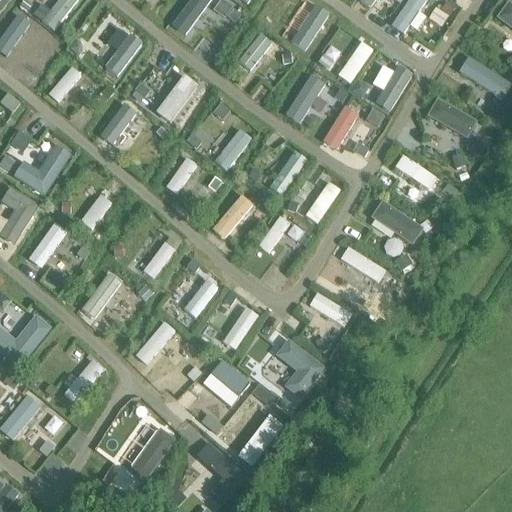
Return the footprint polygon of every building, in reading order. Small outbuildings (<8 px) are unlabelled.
[(58,0),(44,23),(59,32),(78,0),(58,0)] [(190,0),(174,28),(190,37),(212,0),(190,0)] [(227,18),(234,7),(222,0),(221,0),(215,11),(227,18)] [(359,0),(371,8),(376,0),(359,0)] [(403,34),(428,2),(425,0),(410,0),(391,25),(403,34)] [(498,19),(511,29),(511,3),(510,2),(498,19)] [(446,5),(441,12),(450,19),(455,11),(446,5)] [(27,6),(22,13),(29,18),(34,10),(27,6)] [(310,43),(329,15),(317,7),(299,35),(310,43)] [(234,14),(228,23),(236,28),(242,20),(234,14)] [(17,23),(0,45),(0,58),(5,62),(29,32),(17,23)] [(132,34),(105,67),(119,78),(145,45),(132,34)] [(262,35),(239,62),(251,73),(274,45),(262,35)] [(361,42),(341,78),(354,85),(373,49),(361,42)] [(77,44),(69,53),(78,60),(82,55),(81,47),(77,44)] [(511,84),(470,57),(460,72),(505,101),(511,90),(511,84)] [(290,58),(282,59),(283,67),(291,66),(290,58)] [(323,58),(319,65),(329,72),(333,66),(323,58)] [(50,96),(60,104),(83,76),(73,67),(50,96)] [(171,124),(200,87),(186,76),(156,112),(171,124)] [(312,76),(286,116),(301,126),(328,86),(312,76)] [(140,87),(135,93),(145,101),(150,95),(140,87)] [(339,92),(334,100),(342,106),(347,98),(339,92)] [(102,94),(97,100),(104,107),(109,101),(102,94)] [(434,105),(428,119),(469,136),(475,121),(434,105)] [(338,152),(361,116),(346,107),(323,142),(338,152)] [(130,143),(150,123),(139,113),(119,133),(130,143)] [(374,113),(367,123),(378,130),(385,120),(374,113)] [(492,113),(489,121),(493,122),(502,125),(505,116),(498,115),(492,113)] [(229,172),(253,140),(240,130),(216,162),(229,172)] [(20,132),(7,152),(26,164),(39,144),(20,132)] [(191,138),(186,145),(196,153),(201,146),(191,138)] [(23,163),(14,180),(49,198),(72,154),(55,145),(41,172),(23,163)] [(358,147),(353,155),(364,162),(369,154),(358,147)] [(270,189),(282,197),(307,160),(295,152),(270,189)] [(431,191),(439,178),(404,156),(396,168),(431,191)] [(187,158),(167,188),(179,196),(199,165),(187,158)] [(463,158),(453,161),(457,173),(459,173),(467,170),(465,163),(463,158)] [(3,161),(0,166),(0,170),(8,176),(13,168),(3,161)] [(253,171),(248,179),(257,185),(262,178),(253,171)] [(215,180),(208,189),(215,194),(222,185),(215,180)] [(329,182),(306,217),(319,225),(342,191),(329,182)] [(12,188),(2,203),(15,212),(0,234),(0,235),(15,246),(42,208),(12,188)] [(449,188),(442,198),(451,205),(458,194),(449,188)] [(214,230),(225,240),(254,205),(243,195),(214,230)] [(93,231),(114,205),(102,196),(81,222),(93,231)] [(416,245),(426,226),(382,203),(372,221),(416,245)] [(291,204),(287,211),(295,215),(299,208),(291,204)] [(62,207),(62,218),(70,218),(71,207),(62,207)] [(273,255),(290,223),(278,217),(261,249),(273,255)] [(56,223),(29,259),(42,269),(69,233),(56,223)] [(304,235),(298,243),(305,248),(311,240),(304,235)] [(165,243),(144,272),(155,280),(176,251),(165,243)] [(245,243),(239,249),(244,254),(250,248),(245,243)] [(379,283),(387,270),(348,248),(341,261),(379,283)] [(82,250),(77,257),(85,263),(90,255),(82,250)] [(115,251),(114,251),(114,252),(115,261),(123,260),(122,250),(115,251)] [(406,259),(396,264),(402,273),(411,268),(406,259)] [(193,263),(187,270),(195,276),(201,269),(193,263)] [(274,263),(262,279),(274,289),(287,273),(274,263)] [(84,313),(98,322),(122,281),(108,273),(84,313)] [(206,280),(184,310),(197,320),(219,289),(206,280)] [(144,290),(138,296),(146,305),(152,299),(144,290)] [(0,295),(0,307),(7,314),(17,304),(3,291),(0,295)] [(346,328),(354,315),(318,293),(310,306),(346,328)] [(231,296),(224,306),(231,311),(238,301),(231,296)] [(246,308),(222,346),(235,355),(259,317),(246,308)] [(0,326),(0,354),(20,370),(53,329),(37,315),(17,340),(0,326)] [(148,366),(177,332),(165,322),(137,357),(148,366)] [(216,342),(221,333),(209,325),(203,334),(216,342)] [(278,390),(297,406),(327,369),(290,339),(276,356),(294,370),(278,390)] [(326,342),(316,346),(320,357),(330,353),(326,342)] [(92,360),(66,396),(77,405),(104,368),(92,360)] [(194,370),(187,377),(194,384),(201,377),(194,370)] [(9,379),(4,386),(14,394),(20,387),(9,379)] [(246,413),(234,428),(248,439),(269,412),(238,388),(229,399),(246,413)] [(50,389),(44,397),(51,402),(57,394),(50,389)] [(0,429),(13,442),(43,410),(30,397),(0,429)] [(283,400),(278,406),(287,413),(292,407),(283,400)] [(172,443),(152,433),(131,472),(151,483),(172,443)] [(212,493),(223,505),(249,482),(214,442),(200,455),(224,482),(212,493)] [(48,444),(40,454),(46,460),(54,450),(48,444)] [(0,483),(4,487),(0,492),(0,511),(7,511),(23,493),(0,474),(0,483)] [(139,491),(133,500),(140,505),(147,496),(139,491)]
